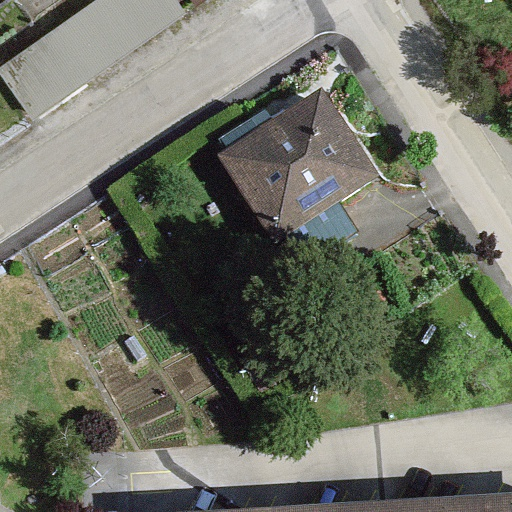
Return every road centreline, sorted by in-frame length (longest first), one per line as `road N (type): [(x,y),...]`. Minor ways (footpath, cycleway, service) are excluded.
road 1 (residential): [(345,0),(0,221)]
road 2 (residential): [(375,0),(511,209)]
